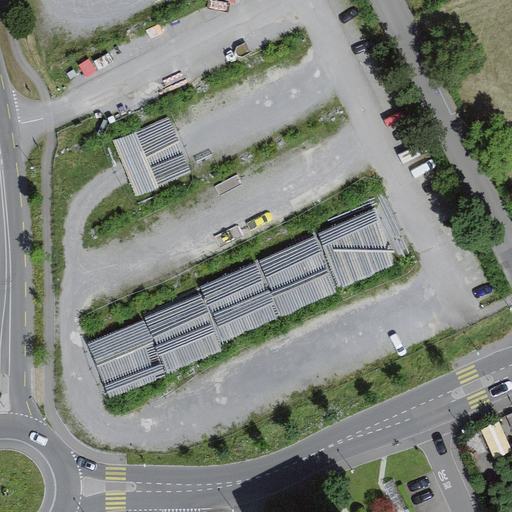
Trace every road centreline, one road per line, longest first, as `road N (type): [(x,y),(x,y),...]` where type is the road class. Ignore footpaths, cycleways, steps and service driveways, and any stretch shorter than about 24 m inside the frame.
road 1 (residential): [(387,0),(511,250)]
road 2 (residential): [(420,409),(251,479),(168,487)]
road 3 (secondary): [(6,326),(0,159)]
